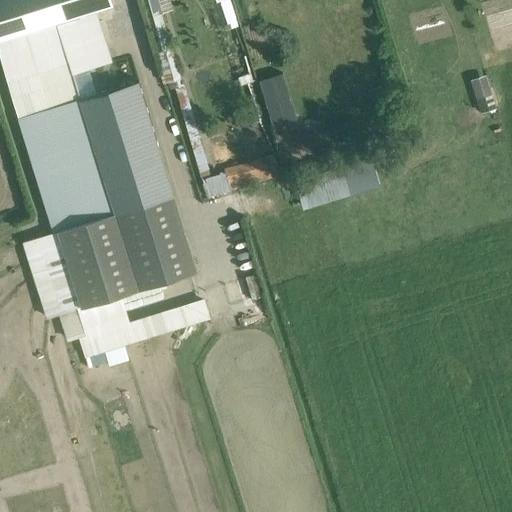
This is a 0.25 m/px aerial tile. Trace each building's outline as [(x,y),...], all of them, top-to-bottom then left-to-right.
[(0,0),(0,41),(57,23),(56,20),(50,0),(0,0)] [(50,0),(56,20),(111,3),(109,0),(50,0)] [(141,0),(156,51),(173,47),(159,0),(141,0)] [(283,72),(259,79),(274,125),(297,117),(283,72)] [(81,98),(115,213),(139,290),(198,271),(139,80),(81,98)] [(489,87),(473,92),(481,115),(497,110),(489,87)] [(203,143),(191,108),(184,110),(195,146),(203,143)] [(225,168),(231,188),(280,174),(274,154),(225,168)] [(372,156),(343,164),(352,193),(380,185),(372,156)] [(232,191),(231,188),(225,168),(221,169),(222,171),(202,177),(208,198),(232,191)] [(139,290),(115,213),(59,231),(83,307),(139,290)]
